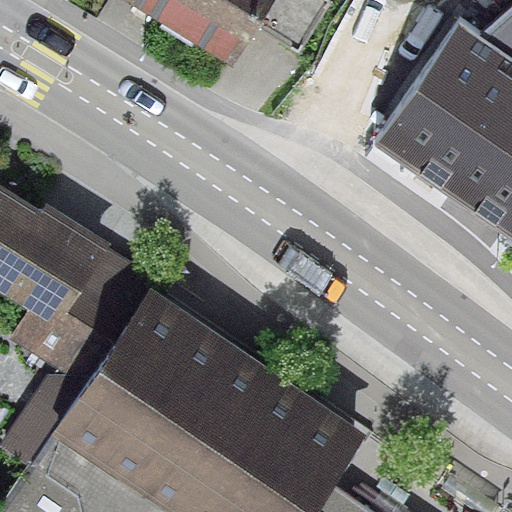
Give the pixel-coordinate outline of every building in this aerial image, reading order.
[(135,0),(226,55),(247,22),(296,52),(327,0),(135,0)] [(437,33),(361,142),(511,247),(511,25),(487,47),(511,66),(511,68),(504,78),(437,33)] [(0,179),(0,292),(36,319),(102,232),(39,186),(28,201),(0,179)] [(366,420),(145,272),(51,410),(201,511),(401,511),(395,508),(392,511),(327,511),(311,501),(366,420)] [(201,511),(51,410),(0,490),(0,511),(201,511)]
